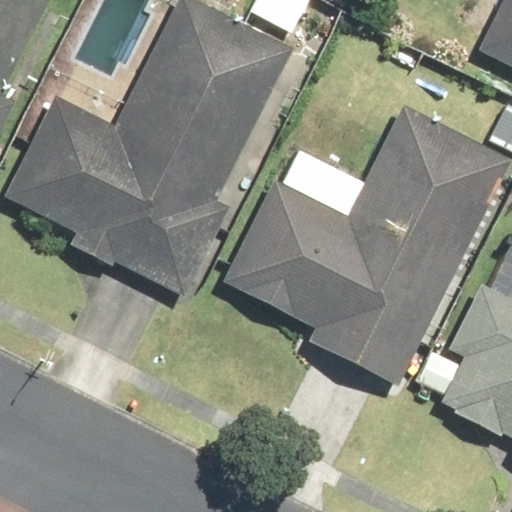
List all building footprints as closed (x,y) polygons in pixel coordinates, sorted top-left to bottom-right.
[(0,0),(0,126),(11,104),(0,98),(0,96),(47,0),(0,0)] [(511,0),(504,0),(479,50),(511,66),(511,0)] [(53,98),(4,195),(75,230),(67,244),(111,266),(113,262),(183,297),(226,212),(210,203),(287,53),(183,1),(117,130),(53,98)] [(511,105),(501,100),(478,145),(511,161),(511,160),(511,105)] [(271,176),(218,282),(313,329),(306,343),(396,388),(510,162),(401,108),(347,215),(271,176)] [(511,303),(480,288),(449,351),(463,358),(458,367),(443,398),(441,403),(453,409),(451,415),(499,438),(502,435),(511,439),(511,451),(510,455),(511,456),(511,303)] [(429,353),(414,384),(443,398),(458,367),(429,353)]
